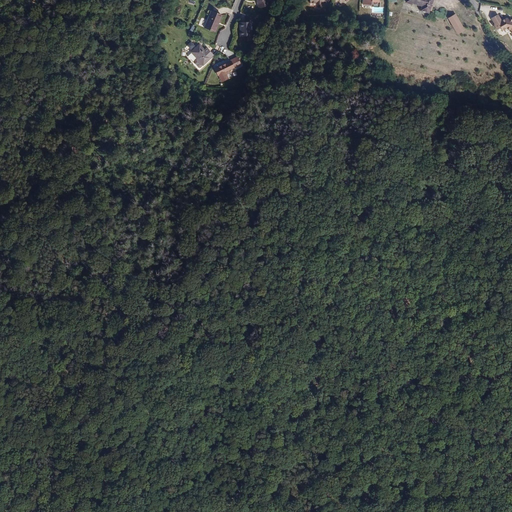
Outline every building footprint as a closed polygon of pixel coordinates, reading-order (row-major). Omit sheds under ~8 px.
[(411,4),(412,2),(422,5),(421,10),(428,12),(432,0),(406,0),(406,2),(411,4)] [(221,15),(211,11),(204,27),(214,31),(221,15)] [(456,14),(447,19),(456,36),(465,31),(456,14)] [(497,14),(489,18),(496,31),(500,29),(505,29),(508,30),(510,31),(511,34),(511,20),(501,17),(499,18),(497,14)] [(250,22),(239,22),(240,36),(251,35),(250,22)] [(210,57),(198,44),(190,52),(202,64),(210,57)] [(217,75),(218,74),(221,81),(227,78),(225,74),(228,73),(227,70),(240,63),(237,57),(213,69),(217,75)]
